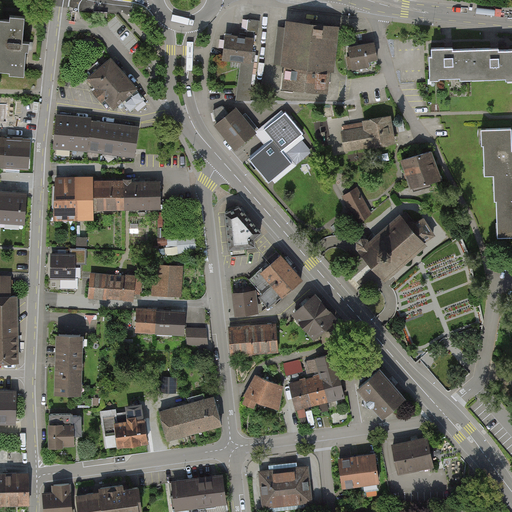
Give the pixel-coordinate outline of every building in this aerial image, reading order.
[(23,41),(24,17),(9,17),(9,20),(0,19),(0,71),(10,72),(10,74),(25,75),(26,50),(29,51),(29,47),(30,42),(23,41)] [(248,37),(224,35),(222,60),(251,62),(253,34),(258,34),(259,22),(249,21),(248,37)] [(337,27),(285,22),(279,89),(330,94),(337,27)] [(373,43),(348,47),(351,72),(377,68),(373,43)] [(429,50),(430,81),(511,78),(511,48),(496,49),(451,50),(429,50)] [(144,98),(110,59),(89,77),(97,86),(93,90),(101,99),(105,96),(115,107),(122,100),(131,109),(144,98)] [(219,124),(217,125),(236,147),(255,132),(237,109),(229,115),(223,107),(215,111),(219,124)] [(302,136),(284,114),(263,131),(275,145),(252,163),(269,185),(294,165),(283,152),(302,136)] [(390,117),(343,126),(347,151),(395,142),(390,117)] [(126,127),(115,126),(93,124),(77,122),(68,121),(57,120),(54,144),(136,153),(138,129),(126,127)] [(511,135),(511,127),(483,129),(485,175),(495,174),(498,237),(511,236),(511,135)] [(29,140),(0,138),(0,167),(27,169),(29,140)] [(433,151),(403,161),(412,188),(441,179),(433,151)] [(92,177),(54,177),(54,220),(93,220),(93,211),(93,181),(92,177)] [(93,211),(108,211),(108,181),(93,181),(93,211)] [(108,211),(124,211),(124,181),(108,181),(108,211)] [(124,181),(124,211),(159,210),(159,181),(124,181)] [(357,188),(344,196),(360,223),(373,215),(357,188)] [(28,194),(0,192),(0,224),(26,226),(28,194)] [(225,212),(229,248),(230,248),(231,256),(248,254),(247,246),(255,245),(254,238),(262,232),(239,206),(225,212)] [(374,266),(385,279),(425,244),(424,241),(434,235),(424,219),(417,223),(406,211),(371,243),(368,240),(358,248),(374,266)] [(198,234),(169,233),(169,245),(180,245),(180,253),(197,253),(198,234)] [(78,246),(88,246),(89,238),(79,238),(78,246)] [(75,280),(75,252),(50,252),(50,281),(75,280)] [(303,281),(281,256),(251,282),(273,307),(303,281)] [(154,265),(152,296),(181,298),(183,266),(154,265)] [(90,272),(88,298),(141,302),(143,276),(90,272)] [(0,364),(18,364),(17,296),(12,296),(11,277),(0,277),(0,364)] [(232,294),(235,316),(259,314),(257,291),(232,294)] [(316,294),(294,313),(313,336),(335,318),(316,294)] [(155,335),(156,310),(137,309),(135,334),(155,335)] [(185,311),(156,310),(155,335),(184,336),(185,328),(185,311)] [(229,327),(231,356),(278,353),(277,324),(229,327)] [(185,328),(184,336),(184,345),(205,346),(206,329),(185,328)] [(81,395),(82,336),(55,335),(55,360),(54,394),(81,395)] [(320,370),(321,376),(339,372),(335,355),(308,361),(311,372),(320,370)] [(301,360),(284,364),(287,376),(303,372),(301,360)] [(380,369),(359,388),(371,401),(383,415),(404,396),(380,369)] [(336,398),(344,396),(339,372),(321,376),(290,384),(296,408),(305,406),(312,404),(319,402),(328,400),(336,398)] [(283,387),(256,375),(241,403),(254,409),(257,402),(279,411),(283,387)] [(175,378),(163,377),(163,391),(174,392),(175,378)] [(17,394),(0,393),(0,420),(16,421),(16,408),(17,394)] [(160,412),(168,439),(200,430),(221,424),(214,397),(160,412)] [(104,418),(107,447),(147,441),(143,413),(104,418)] [(51,415),(51,444),(73,444),(73,434),(76,434),(79,434),(78,414),(51,415)] [(427,438),(394,445),(400,476),(433,469),(427,438)] [(374,455),(338,460),(343,491),(379,485),(374,455)] [(308,465),(259,471),(263,511),(313,505),(308,465)] [(7,475),(0,474),(0,508),(8,508),(7,475)] [(28,474),(7,475),(8,508),(29,507),(28,474)] [(180,481),(172,482),(175,508),(226,502),(223,476),(213,477),(206,478),(197,479),(189,480),(180,481)] [(70,492),(69,483),(54,485),(55,493),(51,493),(44,493),(45,511),(72,511),(71,491),(70,492)] [(98,496),(78,498),(79,511),(139,511),(137,499),(140,499),(138,488),(127,489),(124,490),(123,485),(101,488),(102,495),(98,496)] [(367,489),(368,497),(379,496),(379,488),(367,489)]
